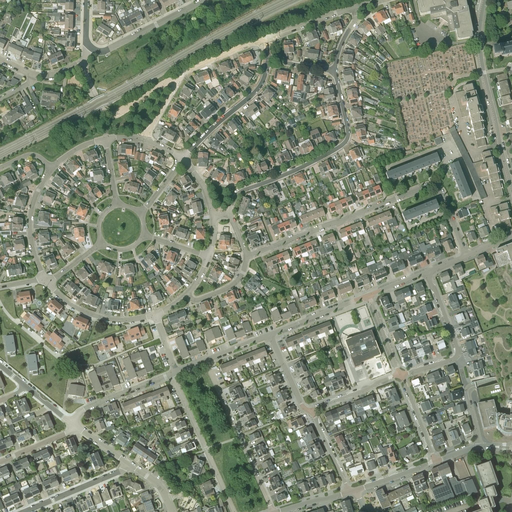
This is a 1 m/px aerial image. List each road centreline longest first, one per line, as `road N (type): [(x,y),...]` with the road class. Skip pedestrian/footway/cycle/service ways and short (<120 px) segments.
road 1 (residential): [(229,214),(240,191),(343,143),(335,70)]
road 2 (tertiary): [(485,0),(480,55),(511,190)]
road 3 (residential): [(420,189),(246,257)]
road 4 (residential): [(205,360),(272,511)]
road 5 (residential): [(233,511),(173,374)]
road 6 (residential): [(268,59),(257,89),(181,159)]
road 7 (residential): [(90,47),(106,50),(206,0)]
road 8 (residential): [(154,314),(90,315),(45,279)]
road 9 (residential): [(45,279),(29,223),(52,168)]
